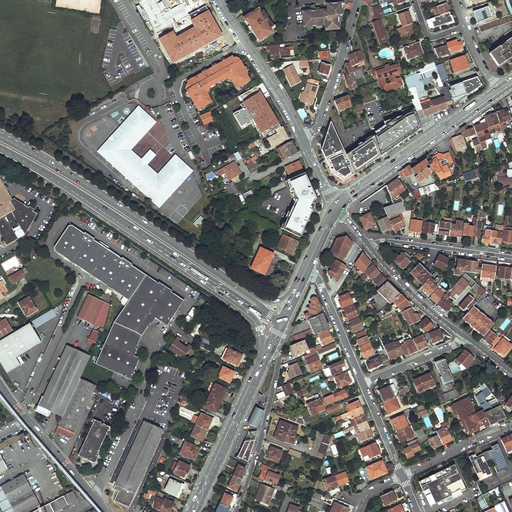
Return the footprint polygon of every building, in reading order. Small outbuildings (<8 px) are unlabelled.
[(444,0),(440,0),(438,1),(440,5),(430,8),(433,17),(449,12),(444,0)] [(164,22),(167,27),(181,20),(179,16),(189,10),(184,3),(178,6),(176,1),(169,5),(175,16),(164,22)] [(304,13),(306,28),(327,26),(327,28),(333,28),(333,30),(341,29),(340,25),(339,17),(339,14),(344,14),(344,11),(343,4),(343,3),(331,4),(332,7),(329,7),(329,10),(304,13)] [(373,22),(379,40),(387,38),(381,19),(385,18),(384,16),(380,5),(372,7),(374,14),(377,20),(373,22)] [(488,6),(473,11),(475,18),(476,20),(477,21),(478,21),(479,21),(492,17),(488,6)] [(254,33),(258,40),(262,37),(262,39),(272,32),(271,31),(270,29),(274,26),(270,20),(268,17),(264,10),(262,11),(260,13),(259,11),(254,14),(253,12),(252,12),(244,17),(247,22),(248,21),(250,25),(253,30),(255,29),(257,31),(254,33)] [(408,11),(398,15),(402,27),(412,23),(408,11)] [(433,17),(430,18),(433,26),(446,22),(447,23),(452,21),(451,15),(450,15),(449,12),(433,17)] [(479,25),(481,31),(511,20),(511,13),(498,18),(479,25)] [(395,29),(399,39),(410,35),(410,36),(416,34),(412,23),(402,27),(395,29)] [(205,37),(208,43),(225,34),(221,27),(205,37)] [(489,52),(498,65),(511,55),(511,28),(501,37),(504,42),(502,44),(500,42),(498,43),(499,45),(489,52)] [(203,47),(207,53),(233,38),(229,32),(225,34),(208,43),(208,44),(203,47)] [(456,40),(446,43),(447,44),(450,53),(462,49),(460,42),(457,43),(456,40)] [(403,47),(407,60),(423,54),(421,49),(419,50),(416,43),(403,47)] [(434,47),(437,56),(440,54),(441,56),(450,53),(447,44),(438,47),(437,46),(434,47)] [(266,46),(267,52),(270,52),(270,55),(275,54),(275,58),(290,56),(290,50),(289,47),(280,48),(279,45),(266,46)] [(322,59),(331,58),(330,49),(321,50),(321,59),(322,59)] [(351,61),(349,61),(350,63),(355,80),(364,76),(361,67),(358,68),(357,63),(360,62),(360,61),(364,60),(360,50),(348,54),(351,61)] [(190,88),(186,90),(197,110),(211,102),(207,95),(209,88),(211,87),(210,86),(223,79),(224,80),(225,79),(232,81),(236,88),(250,81),(246,74),(247,73),(239,60),(236,62),(234,58),(233,57),(231,56),(215,65),(217,69),(206,76),(204,72),(187,81),(187,83),(188,84),(190,88)] [(451,60),(455,73),(468,68),(464,56),(451,60)] [(322,59),(318,73),(327,76),(332,58),(331,58),(322,59)] [(308,60),(299,60),(300,67),(307,66),(308,69),(309,69),(308,60)] [(346,80),(349,90),(358,86),(355,80),(350,63),(346,64),(345,68),(349,79),(346,80)] [(419,68),(420,73),(433,69),(435,75),(439,74),(436,66),(435,63),(419,68)] [(443,63),(436,66),(439,74),(441,81),(448,79),(443,63)] [(372,73),(374,80),(378,78),(382,90),(388,88),(389,90),(389,92),(398,90),(397,87),(397,85),(402,83),(401,79),(398,78),(396,79),(395,76),(398,75),(397,72),(402,70),(400,64),(390,67),(386,68),(378,71),(372,73)] [(204,72),(206,76),(217,69),(215,65),(204,72)] [(287,77),(292,86),(300,81),(292,65),(285,68),(289,76),(287,77)] [(413,102),(414,106),(421,103),(421,102),(419,98),(416,86),(420,84),(416,74),(414,69),(403,73),(413,102)] [(420,73),(416,74),(420,84),(416,86),(419,98),(430,95),(427,90),(432,89),(428,77),(435,75),(433,69),(420,73)] [(476,77),(462,82),(463,85),(467,94),(467,95),(481,85),(476,77)] [(441,81),(444,87),(448,86),(454,83),(451,78),(448,79),(441,81)] [(303,92),(300,101),(310,104),(313,95),(315,96),(318,86),(313,85),(314,80),(311,80),(311,79),(308,80),(307,83),(305,92),(303,92)] [(463,85),(450,90),(450,91),(454,103),(467,94),(463,85)] [(247,98),(256,109),(268,100),(260,89),(247,98)] [(348,96),(334,100),(337,108),(338,111),(352,106),(348,96)] [(427,100),(421,102),(425,115),(426,115),(433,113),(448,108),(444,96),(428,102),(427,100)] [(363,102),(352,106),(353,111),(365,107),(363,102)] [(417,114),(421,126),(427,122),(425,115),(421,103),(414,106),(417,114)] [(140,105),(136,110),(141,115),(145,110),(140,105)] [(226,134),(228,137),(246,127),(233,105),(222,111),(226,118),(224,119),(225,122),(227,121),(233,130),(226,134)] [(260,115),(263,121),(269,117),(280,111),(277,106),(260,115)] [(372,127),(382,154),(419,126),(413,108),(372,127)] [(99,150),(162,206),(195,169),(177,154),(162,171),(163,172),(161,174),(160,173),(149,164),(147,162),(145,164),(143,162),(145,160),(143,158),(132,149),(130,147),(132,145),(134,147),(157,121),(145,110),(141,115),(136,110),(99,150)] [(502,122),(510,119),(507,111),(502,113),(502,110),(497,112),(500,122),(499,123),(503,133),(505,132),(502,122)] [(269,117),(276,130),(283,126),(287,124),(280,111),(269,117)] [(174,112),(169,114),(172,124),(177,122),(174,112)] [(202,117),(205,125),(215,121),(211,113),(202,117)] [(488,127),(498,123),(495,113),(484,117),(488,127)] [(252,120),(254,125),(263,121),(260,115),(252,120)] [(484,119),(477,121),(478,122),(473,124),(477,138),(481,149),(486,148),(484,141),(492,139),(484,119)] [(500,127),(498,123),(488,127),(490,132),(500,127)] [(466,137),(474,134),(472,129),(467,131),(466,125),(463,127),(461,129),(464,138),(466,137)] [(289,138),(283,126),(276,130),(278,133),(267,138),(272,147),(289,138)] [(344,180),(366,166),(366,165),(373,161),(378,158),(377,157),(381,155),(376,140),(375,137),(370,140),(369,139),(346,155),(346,156),(345,157),(343,153),(342,154),(341,152),(344,151),(334,128),(328,130),(328,131),(321,149),(332,173),(344,180)] [(184,133),(178,135),(183,150),(189,148),(184,133)] [(460,147),(466,145),(464,140),(463,138),(462,135),(451,139),(453,144),(454,144),(454,146),(459,144),(460,147)] [(475,151),(481,149),(477,138),(472,140),(475,151)] [(460,147),(459,144),(454,146),(454,144),(453,144),(451,139),(449,140),(451,145),(453,148),(454,151),(456,150),(456,151),(457,150),(458,153),(467,150),(466,145),(460,147)] [(277,149),(284,161),(298,153),(292,141),(277,149)] [(151,149),(143,158),(145,160),(143,162),(145,164),(147,162),(149,164),(157,154),(151,149)] [(452,165),(453,165),(450,159),(442,155),(431,160),(427,162),(428,165),(429,167),(431,173),(437,169),(439,175),(444,173),(445,177),(451,175),(450,173),(455,172),(452,165)] [(417,184),(431,173),(429,167),(426,169),(425,167),(428,165),(427,162),(426,160),(411,170),(413,173),(414,175),(416,174),(416,176),(414,177),(416,183),(417,184)] [(236,161),(218,171),(220,176),(226,173),(228,177),(230,176),(231,179),(237,176),(236,175),(237,174),(238,176),(242,173),(236,161)] [(253,162),(247,165),(251,173),(257,169),(256,167),(253,162)] [(286,168),(291,179),(303,174),(301,170),(298,162),(286,168)] [(402,179),(409,175),(412,184),(416,183),(414,177),(414,175),(413,173),(411,170),(408,166),(398,172),(402,179)] [(511,187),(511,179),(511,177),(503,176),(504,169),(503,170),(500,171),(499,171),(496,186),(499,187),(507,187),(508,187),(511,187)] [(465,182),(477,178),(475,172),(467,174),(467,173),(462,174),(465,182)] [(291,179),(282,183),(283,185),(287,183),(294,199),(281,228),(300,237),(305,225),(304,224),(307,217),(309,218),(316,203),(314,202),(316,198),(317,197),(313,190),(312,191),(306,179),(306,175),(305,173),(304,173),(303,174),(291,179)] [(0,187),(26,234),(37,214),(33,211),(34,209),(29,206),(29,207),(28,208),(24,206),(25,205),(14,199),(13,200),(8,191),(9,188),(4,185),(6,182),(1,179),(3,177),(0,174),(0,187)] [(402,202),(403,201),(399,194),(405,190),(397,179),(386,186),(393,204),(402,202)] [(421,196),(438,190),(437,187),(436,184),(419,190),(421,196)] [(236,186),(229,189),(233,197),(240,193),(236,186)] [(26,234),(0,187),(0,232),(7,245),(25,235),(26,234)] [(246,201),(255,197),(251,189),(243,194),(246,201)] [(421,196),(419,190),(412,192),(414,198),(421,196)] [(403,220),(402,218),(403,218),(401,213),(405,211),(402,202),(393,204),(383,207),(387,218),(388,217),(394,232),(399,229),(399,227),(405,224),(404,220),(403,220)] [(474,236),(479,236),(482,219),(484,219),(485,213),(486,212),(482,211),(481,213),(477,212),(475,227),(474,235),(474,236)] [(367,227),(374,223),(369,213),(360,218),(364,225),(364,226),(365,227),(366,227),(367,227)] [(196,227),(203,218),(200,215),(193,224),(196,227)] [(387,230),(391,229),(386,217),(377,221),(382,231),(387,229),(387,230)] [(450,224),(451,223),(451,219),(444,219),(443,222),(439,222),(437,234),(444,235),(444,233),(449,234),(450,224)] [(420,232),(421,222),(411,220),(409,231),(420,232)] [(433,233),(434,224),(424,223),(423,233),(427,233),(427,232),(433,233)] [(113,322),(95,363),(128,378),(131,370),(130,369),(136,356),(130,353),(134,347),(132,346),(138,334),(146,322),(148,323),(152,317),(163,325),(181,300),(169,292),(170,291),(160,283),(159,284),(133,265),(133,264),(123,257),(123,258),(96,239),(96,238),(87,231),(86,232),(74,224),(71,224),(55,245),(56,249),(129,300),(113,322)] [(460,237),(461,226),(450,224),(449,234),(449,235),(454,236),(453,238),(456,238),(456,236),(460,237)] [(474,235),(475,227),(467,226),(468,224),(464,224),(463,233),(466,234),(466,236),(471,236),(472,235),(474,235)] [(500,244),(501,233),(503,233),(503,227),(495,226),(495,232),(490,231),(489,243),(500,244)] [(481,242),(489,243),(490,231),(489,231),(485,230),(484,236),(482,236),(481,242)] [(511,230),(504,230),(502,241),(511,242),(511,230)] [(283,234),(278,247),(293,254),(298,241),(283,234)] [(352,245),(346,238),(337,241),(330,253),(342,260),(352,245)] [(261,247),(256,258),(269,264),(274,254),(261,247)] [(362,272),(370,263),(366,258),(362,253),(355,264),(362,272)] [(417,263),(423,256),(420,253),(417,253),(414,256),(411,254),(410,256),(408,255),(407,256),(403,253),(402,254),(402,253),(395,260),(402,268),(409,261),(411,263),(414,260),(417,263)] [(443,270),(449,259),(439,254),(433,265),(443,270)] [(256,258),(251,268),(264,274),(269,264),(256,258)] [(465,271),(466,260),(457,259),(456,269),(455,269),(454,273),(459,274),(459,270),(465,271)] [(338,280),(346,266),(335,260),(331,267),(333,268),(329,275),(338,280)] [(481,272),(481,268),(478,267),(479,262),(477,262),(466,260),(465,271),(481,272)] [(430,276),(431,276),(418,263),(409,272),(422,285),(430,276)] [(372,280),(379,273),(372,265),(362,274),(365,278),(368,275),(372,280)] [(494,279),(496,266),(482,265),(481,268),(481,272),(480,277),(494,279)] [(9,277),(13,283),(26,275),(24,273),(28,271),(26,267),(9,277)] [(510,283),(510,279),(511,268),(499,267),(497,277),(507,279),(507,283),(510,283)] [(379,288),(387,282),(379,273),(372,280),(379,288)] [(472,279),(465,273),(446,294),(448,295),(449,294),(450,295),(453,297),(456,294),(458,295),(467,285),(471,289),(472,288),(476,283),(472,279)] [(431,278),(430,276),(422,285),(420,287),(422,289),(423,288),(425,291),(424,292),(428,296),(437,287),(434,284),(435,284),(434,283),(433,283),(432,282),(433,281),(432,280),(431,281),(430,280),(431,278)] [(0,297),(4,296),(3,294),(8,291),(3,281),(0,282),(0,297)] [(390,303),(400,294),(387,282),(379,288),(377,291),(390,303)] [(476,283),(472,288),(481,296),(486,291),(476,283)] [(440,287),(439,285),(430,297),(437,304),(444,297),(445,296),(438,290),(440,287)] [(342,308),(353,303),(348,293),(339,297),(340,301),(339,301),(342,308)] [(88,294),(77,317),(102,328),(105,323),(109,304),(88,294)] [(410,308),(413,306),(410,303),(409,303),(401,295),(394,302),(402,311),(410,308)] [(472,306),(475,303),(473,301),(474,299),(470,295),(459,307),(463,311),(466,308),(469,311),(472,306)] [(19,302),(27,316),(36,310),(29,296),(19,302)] [(308,319),(323,313),(317,300),(317,299),(316,298),(315,297),(313,298),(312,298),(311,299),(311,301),(311,302),(313,306),(307,308),(309,313),(305,315),(306,320),(308,319)] [(446,299),(444,297),(437,304),(435,306),(440,310),(441,308),(446,312),(453,305),(446,299)] [(185,319),(190,323),(198,310),(192,306),(185,319)] [(347,320),(358,315),(354,306),(344,310),(345,312),(344,313),(347,320)] [(477,310),(472,306),(469,311),(462,318),(483,336),(493,324),(489,321),(490,320),(488,319),(484,316),(485,315),(483,314),(482,314),(479,312),(480,311),(478,310),(477,310)] [(411,325),(422,320),(419,315),(417,314),(416,314),(415,314),(414,314),(410,308),(402,311),(402,312),(404,316),(403,317),(404,319),(405,318),(410,326),(411,325)] [(35,328),(56,315),(52,309),(31,321),(35,328)] [(296,343),(329,329),(323,313),(308,319),(312,329),(294,336),(296,343)] [(352,332),(363,327),(359,317),(349,321),(350,324),(349,325),(352,332)] [(0,321),(0,338),(13,331),(5,318),(0,321)] [(436,329),(438,328),(435,323),(432,325),(427,318),(422,320),(411,325),(411,326),(412,326),(413,327),(418,325),(424,332),(428,330),(429,332),(436,329)] [(28,322),(13,331),(0,338),(0,362),(7,373),(24,363),(19,356),(41,343),(28,322)] [(359,345),(369,341),(364,328),(355,332),(359,340),(357,341),(359,345)] [(432,343),(442,339),(439,330),(436,330),(436,329),(429,332),(425,333),(426,337),(428,341),(431,340),(432,343)] [(93,330),(88,340),(96,343),(100,333),(93,330)] [(493,345),(499,338),(497,336),(497,335),(496,334),(495,335),(489,330),(482,338),(490,345),(491,343),(493,345)] [(323,345),(334,341),(332,334),(330,335),(328,331),(313,337),(314,339),(318,338),(318,337),(320,336),(323,345)] [(202,339),(210,343),(212,336),(205,333),(202,339)] [(424,338),(426,337),(425,333),(413,339),(418,350),(427,346),(424,338)] [(175,336),(167,347),(168,347),(167,348),(170,350),(171,349),(179,354),(178,355),(181,357),(182,356),(183,357),(190,346),(186,343),(183,348),(175,342),(178,338),(175,336)] [(502,339),(500,337),(499,338),(493,345),(491,348),(493,350),(495,348),(495,350),(498,352),(500,352),(503,354),(505,354),(511,345),(508,342),(508,343),(503,339),(502,339)] [(404,355),(418,350),(413,339),(410,340),(404,342),(404,344),(401,346),(401,344),(400,344),(404,355)] [(304,340),(291,346),(295,356),(308,350),(304,340)] [(403,353),(398,340),(394,342),(384,347),(389,359),(403,353)] [(320,355),(337,347),(335,343),(321,348),(317,350),(319,354),(320,355)] [(364,358),(374,354),(370,343),(360,347),(364,358)] [(49,410),(62,416),(80,377),(90,355),(66,344),(39,406),(49,410)] [(224,358),(237,364),(242,354),(229,348),(224,358)] [(378,356),(386,352),(385,350),(368,357),(371,363),(367,365),(369,369),(382,364),(378,356)] [(316,356),(315,351),(311,353),(304,356),(311,373),(323,367),(321,362),(320,363),(318,360),(319,360),(319,359),(318,356),(317,355),(316,356)] [(471,356),(472,355),(470,352),(469,354),(465,351),(457,360),(466,368),(474,359),(471,356)] [(302,373),(296,359),(289,362),(291,365),(288,366),(290,370),(288,370),(289,372),(288,373),(290,378),(302,373)] [(444,383),(453,380),(451,375),(444,359),(436,363),(444,383)] [(347,370),(343,361),(329,366),(333,375),(347,370)] [(218,376),(229,382),(234,372),(223,366),(218,376)] [(339,388),(351,383),(346,372),(329,379),(330,381),(335,379),(339,388)] [(424,389),(434,385),(429,373),(414,380),(419,392),(425,390),(424,389)] [(309,379),(311,383),(320,379),(318,375),(309,379)] [(116,386),(119,380),(112,376),(109,383),(116,386)] [(87,404),(89,400),(94,402),(96,397),(92,395),(93,392),(99,394),(102,387),(80,377),(62,416),(55,432),(60,434),(60,432),(71,437),(72,436),(87,404)] [(490,424),(505,417),(501,408),(497,399),(482,381),(472,389),(481,408),(488,420),(490,424)] [(293,393),(289,382),(281,386),(286,396),(293,393)] [(210,395),(221,400),(226,389),(215,384),(210,395)] [(383,402),(394,397),(392,392),(396,390),(393,384),(378,390),(383,402)] [(399,395),(409,391),(407,387),(405,388),(405,389),(399,392),(400,393),(398,394),(399,395)] [(442,395),(439,387),(433,389),(439,404),(445,401),(442,395)] [(327,404),(347,396),(344,389),(332,395),(326,397),(324,398),(327,404)] [(445,401),(459,396),(456,389),(442,395),(445,401)] [(205,406),(216,411),(221,400),(210,395),(205,406)] [(387,413),(399,408),(394,397),(383,402),(387,413)] [(484,422),(488,420),(481,408),(474,411),(468,398),(451,406),(454,412),(457,410),(467,432),(470,430),(471,432),(475,430),(475,431),(486,426),(484,422)] [(316,407),(323,405),(321,399),(320,399),(316,401),(307,405),(312,415),(318,413),(316,407)] [(352,411),(361,407),(358,400),(349,404),(346,405),(349,412),(352,411)] [(318,413),(325,410),(323,405),(316,407),(318,413)] [(420,412),(421,411),(419,405),(411,408),(409,409),(412,415),(415,414),(420,412)] [(37,410),(47,414),(49,410),(39,406),(37,410)] [(355,418),(364,414),(361,407),(352,411),(349,412),(350,415),(352,420),(355,418)] [(256,427),(263,411),(256,408),(249,424),(256,427)] [(196,424),(208,429),(213,418),(201,413),(200,417),(195,415),(192,422),(196,424)] [(367,421),(364,414),(355,418),(358,424),(367,421)] [(397,431),(408,426),(403,414),(390,420),(392,425),(394,425),(397,431)] [(304,423),(302,418),(297,417),(296,418),(297,419),(296,422),(303,425),(304,423)] [(79,455),(95,462),(98,456),(97,455),(110,426),(96,419),(79,455)] [(114,500),(129,507),(141,480),(140,480),(164,428),(162,427),(164,423),(155,419),(152,424),(145,420),(115,483),(116,483),(114,488),(119,490),(114,500)] [(292,443),(298,428),(280,421),(275,437),(292,443)] [(360,432),(370,428),(367,421),(358,424),(353,426),(354,429),(356,434),(360,432)] [(452,440),(447,429),(450,428),(447,421),(440,425),(442,430),(437,432),(438,435),(443,444),(452,440)] [(191,436),(202,442),(208,429),(196,424),(191,436)] [(401,442),(413,436),(409,426),(408,426),(397,431),(401,442)] [(373,436),(370,428),(360,432),(356,434),(348,437),(349,440),(357,437),(359,441),(362,440),(373,436)] [(248,461),(257,431),(250,432),(250,441),(245,442),(246,450),(241,450),(238,457),(248,461)] [(171,438),(178,442),(180,436),(173,433),(171,438)] [(325,455),(332,436),(325,434),(319,453),(325,455)] [(437,447),(443,444),(438,435),(429,439),(433,448),(436,446),(437,447)] [(511,450),(511,449),(511,435),(502,440),(509,454),(511,452),(511,450)] [(181,452),(194,459),(199,448),(186,441),(181,452)] [(418,443),(403,449),(407,458),(414,455),(413,453),(420,449),(418,443)] [(369,458),(380,453),(378,448),(376,449),(374,444),(360,449),(363,457),(368,455),(369,458)] [(508,468),(497,445),(491,447),(492,450),(483,453),(476,457),(477,460),(482,458),(483,457),(488,455),(497,451),(499,450),(504,462),(501,463),(504,469),(508,468)] [(278,462),(282,451),(271,447),(267,458),(278,462)] [(300,457),(302,453),(291,449),(289,453),(300,457)] [(475,454),(469,457),(471,463),(472,463),(474,467),(473,467),(477,475),(479,476),(481,477),(483,475),(483,472),(479,464),(483,463),(489,459),(494,465),(495,466),(494,467),(496,473),(504,469),(501,463),(504,462),(499,450),(497,451),(488,455),(483,457),(482,458),(477,460),(476,457),(475,454)] [(174,472),(185,477),(191,466),(180,461),(174,472)] [(371,479),(387,473),(382,461),(366,467),(371,479)] [(483,463),(479,464),(483,472),(483,475),(481,477),(479,476),(477,475),(479,481),(491,476),(488,469),(494,467),(495,466),(494,465),(485,468),(483,463)] [(242,474),(245,468),(238,465),(233,475),(242,479),(243,475),(242,474)] [(461,491),(466,489),(455,465),(450,467),(452,470),(455,477),(461,490),(461,491)] [(272,483),(276,474),(268,471),(270,468),(265,466),(264,470),(263,469),(259,478),(272,483)] [(437,477),(452,470),(450,467),(435,474),(437,477)] [(424,491),(455,477),(452,470),(437,477),(435,474),(419,481),(424,491)] [(339,486),(349,482),(345,472),(335,476),(339,486)] [(0,487),(0,507),(2,511),(22,511),(39,503),(23,474),(0,487)] [(236,490),(242,479),(233,475),(228,487),(236,490)] [(332,488),(339,486),(335,476),(323,480),(327,491),(332,490),(332,488)] [(430,504),(461,490),(455,477),(424,491),(430,504)] [(166,490),(177,496),(182,484),(171,479),(166,490)] [(278,490),(274,489),(262,484),(260,488),(261,488),(257,500),(268,505),(271,497),(274,498),(278,490)] [(286,493),(287,489),(276,485),(274,489),(278,490),(286,493)] [(63,496),(68,504),(78,499),(73,490),(63,496)] [(385,505),(398,499),(395,494),(394,495),(392,490),(381,496),(385,505)] [(461,491),(461,490),(430,504),(430,505),(446,498),(447,501),(462,495),(461,491)] [(320,501),(322,495),(315,492),(313,498),(320,501)] [(228,507),(233,497),(225,493),(220,504),(228,507)] [(31,511),(53,511),(68,504),(63,496),(31,511)] [(321,509),(323,502),(320,501),(313,498),(310,497),(308,503),(321,509)] [(157,504),(155,508),(164,511),(169,511),(174,503),(165,499),(164,500),(158,498),(156,502),(157,504)] [(346,511),(350,504),(338,500),(333,511),(346,511)]
